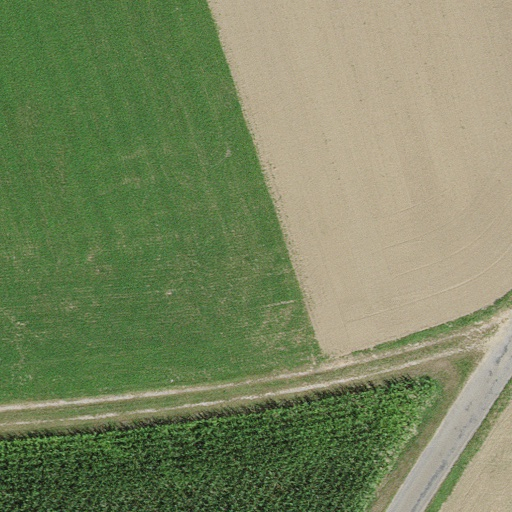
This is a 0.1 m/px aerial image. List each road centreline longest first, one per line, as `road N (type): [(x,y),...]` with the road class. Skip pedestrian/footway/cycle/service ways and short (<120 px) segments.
road 1 (track): [(511,332),(206,395),(0,411)]
road 2 (unclassified): [(407,511),(511,348)]
